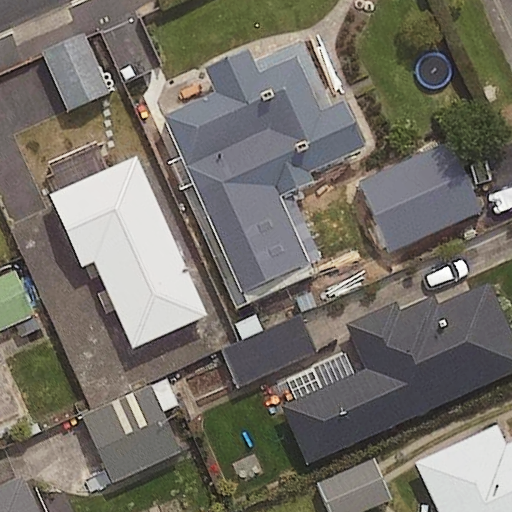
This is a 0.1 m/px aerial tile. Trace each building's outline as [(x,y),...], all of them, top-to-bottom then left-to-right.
[(106,97),(81,40),(43,57),(67,114),(106,97)] [(247,55),(203,74),(213,97),(160,120),(206,224),(274,193),(278,202),(312,187),(308,177),(363,152),(342,106),(319,116),(295,62),(257,79),(247,55)] [(47,117),(27,64),(0,74),(0,106),(10,131),(47,117)] [(241,356),(307,329),(282,269),(246,284),(260,316),(230,328),(241,356)] [(0,331),(32,318),(13,276),(0,281),(0,331)] [(511,375),(511,338),(488,284),(438,306),(434,297),(397,314),(394,306),(345,327),(365,373),(282,410),(306,466),(511,375)] [(307,329),(241,356),(252,383),(318,356),(307,329)] [(110,404),(81,417),(112,486),(178,456),(164,424),(127,441),(110,404)] [(497,428),(414,466),(434,511),(511,511),(511,445),(506,448),(497,428)] [(367,511),(389,502),(371,462),(317,486),(328,511),(367,511)] [(36,511),(22,478),(0,488),(0,511),(36,511)]
